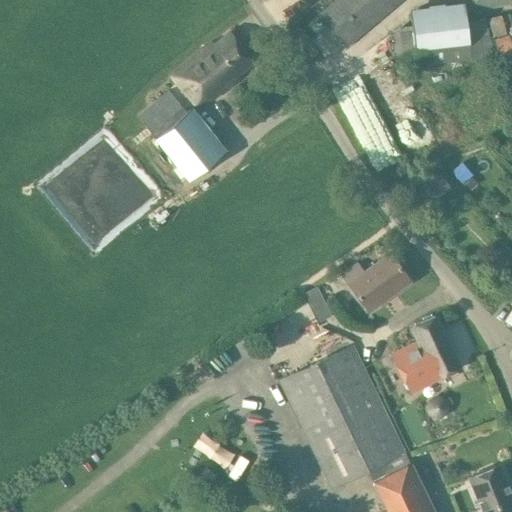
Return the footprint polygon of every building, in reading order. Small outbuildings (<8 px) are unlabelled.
[(402,0),(334,0),(317,15),(346,49),(402,0)] [(511,0),(467,0),(471,12),(511,2),(511,0)] [(485,17),(467,20),(464,3),(409,9),(411,25),(398,27),(393,31),(397,68),(417,66),(419,66),(470,60),(493,56),(485,17)] [(505,33),(500,15),(488,18),(493,36),(505,33)] [(237,76),(253,63),(228,32),(213,44),(211,42),(168,76),(180,91),(194,80),(210,100),(239,78),(237,76)] [(511,54),(511,46),(509,34),(493,38),(499,58),(511,54)] [(335,92),(373,170),(403,155),(365,77),(335,92)] [(226,149),(192,107),(185,112),(167,90),(138,114),(156,136),(154,138),(189,180),(226,149)] [(427,205),(451,189),(437,169),(413,185),(427,205)] [(367,311),(409,281),(389,254),(362,274),(356,265),(341,275),(367,311)] [(316,287),(305,293),(310,303),(321,298),(316,287)] [(409,393),(459,367),(433,316),(411,327),(412,329),(410,329),(416,342),(390,355),(409,393)] [(450,330),(463,355),(474,349),(461,325),(450,330)] [(331,488),(367,470),(372,481),(406,465),(409,463),(351,343),(278,379),(331,488)] [(428,511),(406,465),(372,481),(387,511),(428,511)] [(511,511),(511,497),(499,465),(468,478),(482,511),(511,511)]
